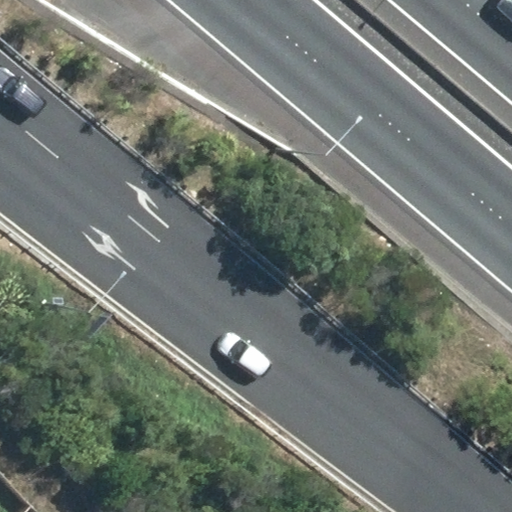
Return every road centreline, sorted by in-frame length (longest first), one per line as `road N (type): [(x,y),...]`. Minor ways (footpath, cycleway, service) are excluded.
road 1 (motorway): [(504,511),(0,105)]
road 2 (motorway): [(511,166),(306,0)]
